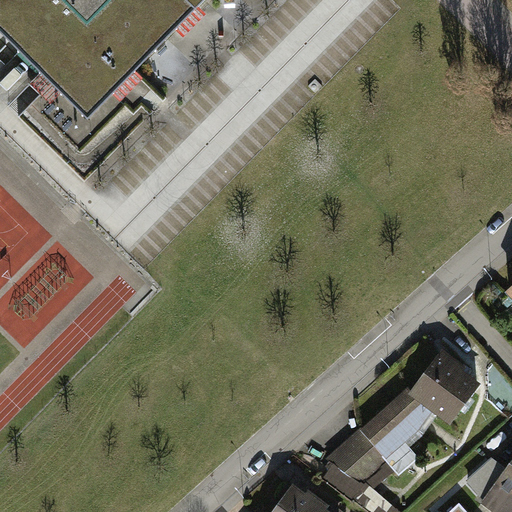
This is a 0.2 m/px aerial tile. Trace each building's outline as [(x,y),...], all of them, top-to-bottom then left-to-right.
[(0,0),(0,26),(2,29),(88,112),(194,5),(198,9),(206,0),(0,0)] [(439,357),(413,392),(409,389),(364,430),(363,429),(329,460),(334,464),(362,484),(389,460),(384,455),(415,429),(430,407),(434,409),(450,422),(477,386),(439,357)] [(416,435),(434,409),(430,407),(415,429),(384,455),(389,460),(362,484),(358,489),(363,493),(366,488),(368,488),(369,488),(371,488),(373,489),(395,470),(398,474),(417,459),(405,445),(416,435)] [(511,511),(511,464),(506,472),(491,461),(469,481),(479,493),(493,480),(497,484),(484,502),(497,511),(511,511)] [(362,484),(334,464),(324,478),(370,511),(400,511),(373,489),(371,488),(369,488),(368,488),(366,488),(363,493),(358,489),(362,484)] [(324,511),(293,489),(275,511),(324,511)]
